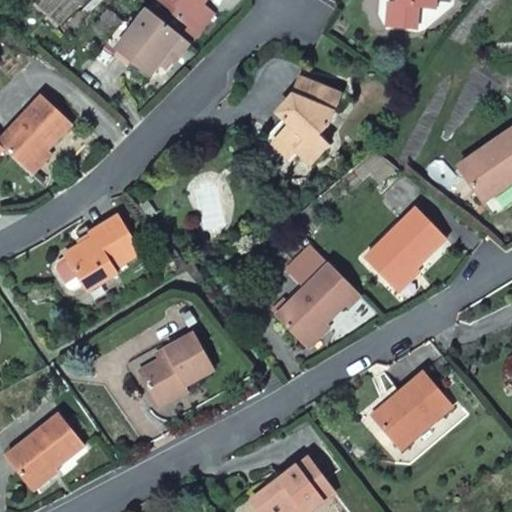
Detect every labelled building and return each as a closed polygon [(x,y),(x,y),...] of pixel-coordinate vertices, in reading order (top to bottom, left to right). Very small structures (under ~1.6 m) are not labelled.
[(154,0),(145,11),(185,43),(210,13),(202,6),(205,0),(154,0)] [(397,0),(397,2),(389,1),(387,24),(415,28),(419,7),(436,9),(437,0),(397,0)] [(109,49),(109,50),(141,79),(153,65),(159,59),(164,64),(185,43),(145,11),(145,10),(128,29),(109,49)] [(109,49),(128,29),(121,23),(103,43),(109,49)] [(159,59),(153,65),(159,70),(164,64),(159,59)] [(307,136),(315,130),(320,132),(335,95),(299,80),(289,102),(274,112),(281,119),(281,120),(287,126),(286,127),(266,144),(282,162),(288,156),(298,168),(320,150),(307,136)] [(29,173),(71,129),(41,99),(0,142),(0,145),(7,152),(29,173)] [(281,119),(261,137),(266,144),(286,127),(287,126),(281,120),(281,119)] [(511,131),(460,166),(482,198),(509,180),(511,183),(511,182),(511,131)] [(423,212),(368,256),(392,287),(393,286),(418,266),(422,271),(423,270),(451,247),(423,212)] [(87,295),(116,277),(112,271),(137,255),(114,217),(88,234),(91,238),(80,245),(62,255),(64,258),(80,284),(87,295)] [(80,245),(91,238),(88,234),(86,229),(75,236),(80,245)] [(80,284),(64,258),(55,263),(53,270),(64,288),(71,289),(80,284)] [(300,347),(343,307),(346,310),(361,297),(331,266),(273,318),(300,347)] [(400,297),(426,275),(422,271),(418,266),(393,286),(392,287),(396,291),(400,297)] [(184,383),(212,367),(190,331),(162,347),(165,353),(135,369),(157,405),(186,388),(184,383)] [(399,398),(372,419),(397,450),(449,408),(421,374),(395,395),(399,398)] [(25,483),(52,463),(55,469),(85,446),(61,415),(5,456),(25,483)] [(312,511),(335,496),(334,495),(309,460),(254,501),(261,511),(312,511)] [(52,463),(25,483),(32,493),(58,473),(55,469),(52,463)]
